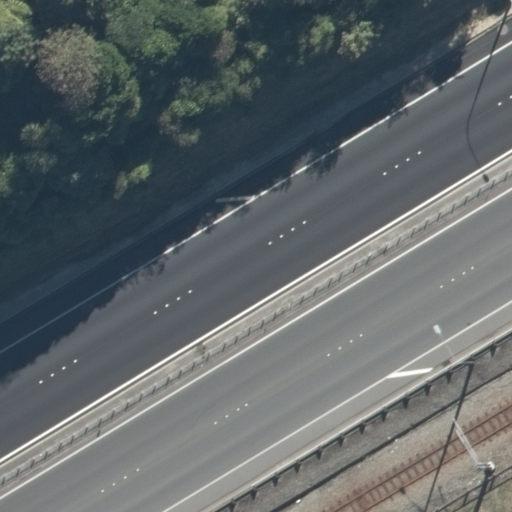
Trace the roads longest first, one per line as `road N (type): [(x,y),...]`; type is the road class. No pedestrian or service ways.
road 1 (trunk): [(0,409),(511,95)]
road 2 (trunk): [(511,240),(66,511)]
road 3 (trunk): [(511,288),(90,511)]
